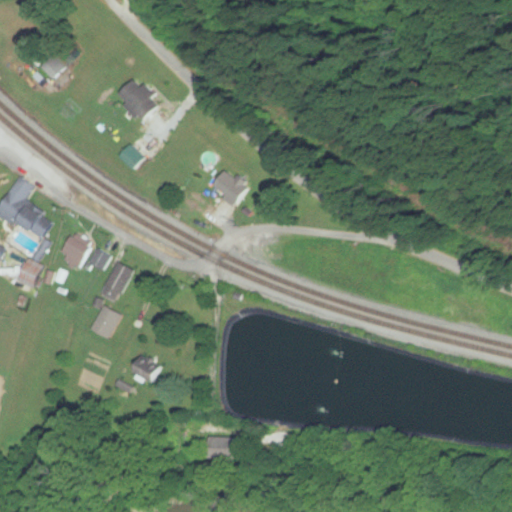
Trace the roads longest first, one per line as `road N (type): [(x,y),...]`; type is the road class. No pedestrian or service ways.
road 1 (residential): [(511,272),(381,235),(298,176),(112,0)]
road 2 (residential): [(381,235),(270,226),(241,233),(205,263),(186,264),(113,232),(0,155)]
